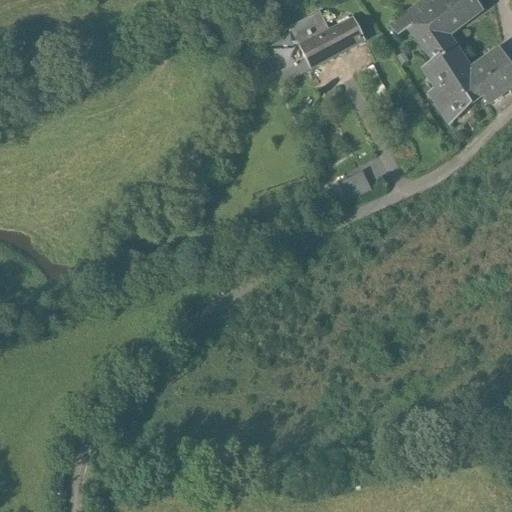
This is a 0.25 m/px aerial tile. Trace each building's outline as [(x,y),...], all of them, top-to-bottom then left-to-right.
[(464,95),(480,83),(470,69),(447,37),(481,13),(471,0),(437,0),(432,4),(429,0),(422,0),(387,26),(396,39),(408,30),(432,63),(422,70),(436,89),(430,93),(449,119),(470,104),(464,95)] [(319,15),(291,29),(299,47),(328,33),(319,15)] [(363,43),(352,21),(328,33),(299,47),(306,60),(311,69),(363,43)] [(511,70),(498,50),(470,69),(480,83),(464,95),(470,104),(480,99),(486,108),(511,89),(511,70)] [(311,69),(306,60),(276,74),(280,83),(311,69)] [(396,113),(387,95),(370,103),(379,121),(396,113)] [(372,186),(363,168),(327,187),(335,204),(372,186)]
